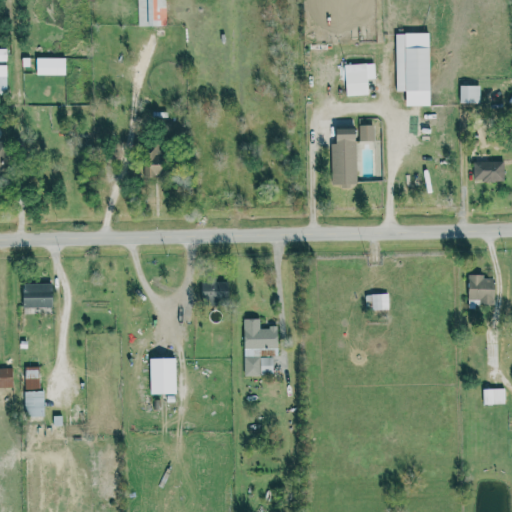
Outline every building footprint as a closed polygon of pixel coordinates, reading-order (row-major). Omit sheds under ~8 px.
[(137,0),(138,26),(166,26),(165,0),(137,0)] [(428,33),(395,33),(396,91),(405,91),(405,106),(429,105),(428,33)] [(64,75),(65,58),(36,58),(35,74),(64,75)] [(374,63),(344,65),(346,96),(368,95),(367,79),(375,79),(374,63)] [(459,103),(479,103),(480,86),(460,85),(459,103)] [(374,118),(365,118),(366,125),(359,125),(359,141),(375,141),(374,118)] [(355,128),(335,129),(335,144),(330,144),(331,186),(356,185),(355,128)] [(145,177),(162,176),(161,146),(144,147),(145,177)] [(473,181),(503,182),(504,162),(473,161),(473,181)] [(483,275),(468,274),(467,305),(493,306),(494,278),(483,278),(483,275)] [(215,281),(215,280),(201,280),(200,299),(227,300),(227,282),(215,281)] [(51,307),(51,283),(22,284),(22,307),(51,307)] [(368,310),(388,309),(388,294),(368,295),(368,310)] [(243,375),(272,375),(272,356),(276,356),(276,327),(259,327),(259,319),(244,319),(243,375)] [(174,358),(149,359),(150,394),(175,394),(174,358)] [(39,366),(24,367),(25,389),(39,389),(39,366)] [(0,368),(0,387),(12,387),(12,368),(0,368)] [(504,389),(483,389),(483,404),(504,404),(504,389)] [(24,416),(43,416),(43,391),(23,391),(24,416)]
